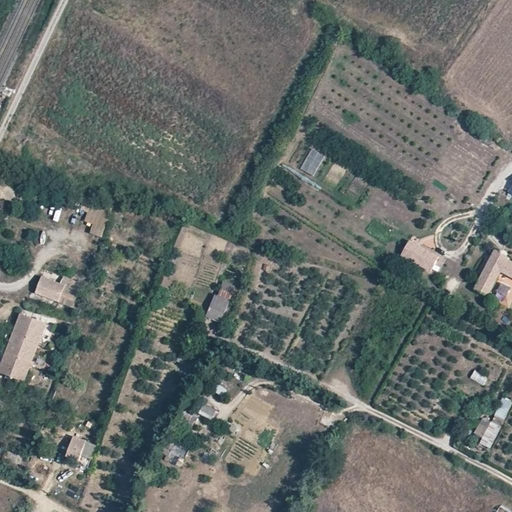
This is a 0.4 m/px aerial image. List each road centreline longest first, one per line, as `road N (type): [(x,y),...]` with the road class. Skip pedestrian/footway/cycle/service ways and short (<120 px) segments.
road 1 (unclassified): [(224,340),(511,484)]
road 2 (unclassified): [(64,0),(0,133)]
